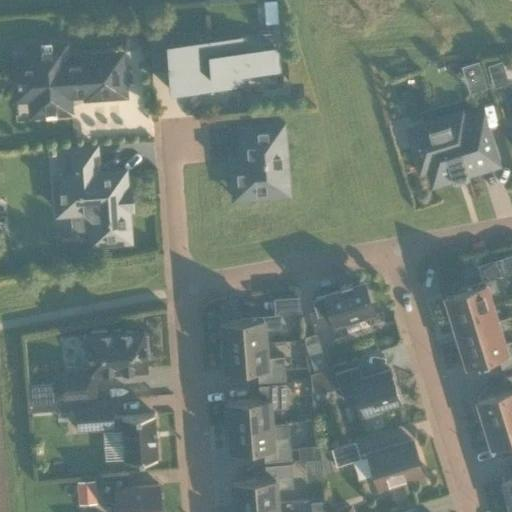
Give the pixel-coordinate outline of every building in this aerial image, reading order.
[(275,70),(273,47),(240,49),(239,36),(208,38),(208,33),(175,35),(175,40),(164,41),(168,90),(191,88),(191,84),(218,82),(219,86),(243,84),(242,72),(275,70)] [(126,49),(137,48),(136,35),(125,36),(126,49)] [(85,58),(85,62),(62,64),(61,47),(34,49),(35,60),(29,61),(30,66),(15,67),(17,94),(32,93),(33,110),(66,108),(64,91),(87,90),(87,94),(120,91),(117,56),(85,58)] [(464,77),(481,72),(478,60),(461,65),(464,77)] [(492,80),(506,75),(501,60),(487,64),(492,80)] [(462,122),(459,114),(409,129),(422,168),(429,166),(434,181),(451,176),(452,180),(454,180),(454,181),(468,176),(467,175),(469,175),(468,171),(495,162),(481,116),(462,122)] [(282,122),(238,126),(240,153),(227,154),(231,197),(288,193),(282,122)] [(64,148),(66,175),(54,176),(56,212),(80,210),(88,218),(90,242),(126,240),(124,207),(127,207),(126,190),(123,190),(122,172),(96,173),(94,146),(64,148)] [(511,255),(498,259),(502,273),(511,269),(511,255)] [(444,295),(451,318),(492,306),(488,293),(497,290),(493,278),(469,285),(469,287),(444,295)] [(332,322),(333,326),(371,314),(362,283),(351,286),(350,283),(338,287),(339,290),(323,295),(327,306),(308,312),(313,327),(332,322)] [(274,298),(275,312),(299,310),(298,296),(274,298)] [(511,314),(496,320),(492,306),(451,318),(458,341),(511,324),(511,314)] [(220,320),(222,344),(265,341),(264,327),(273,327),(272,314),(250,316),(250,318),(220,320)] [(511,324),(458,341),(466,365),(497,355),(501,368),(511,364),(511,339),(503,342),(499,330),(511,325),(511,324)] [(89,356),(90,372),(145,368),(144,349),(148,349),(147,333),(143,333),(142,330),(106,333),(106,328),(91,329),(91,334),(82,334),(84,356),(89,356)] [(265,341),(222,344),(224,370),(257,367),(258,381),(285,379),(283,355),(266,356),(265,341)] [(313,369),(328,365),(323,349),(309,353),(313,369)] [(399,403),(389,370),(360,379),(356,366),(333,373),(338,387),(349,384),(359,415),(399,403)] [(312,389),(332,384),(328,367),(310,372),(312,389)] [(476,399),(483,422),(511,413),(511,373),(503,376),(507,389),(476,399)] [(94,394),(92,377),(56,379),(58,397),(94,394)] [(226,400),(228,424),(271,421),(270,407),(287,406),(285,382),(258,384),(259,398),(226,400)] [(122,425),(123,433),(125,460),(156,457),(153,412),(112,416),(110,399),(75,402),(77,429),(122,425)] [(511,413),(483,422),(490,446),(511,439),(511,413)] [(271,421),(228,424),(230,450),(263,447),(264,461),(291,459),(289,435),(272,436),(271,421)] [(405,479),(404,477),(422,472),(412,439),(368,452),(379,487),(405,479)] [(361,456),(360,455),(356,440),(331,448),(336,464),(361,457),(361,456)] [(232,480),(234,504),(277,501),(276,487),(293,486),(291,462),(264,464),(265,478),(232,480)] [(128,486),(127,472),(100,474),(102,500),(115,499),(116,511),(159,511),(158,484),(128,486)] [(511,476),(501,480),(508,503),(511,502),(511,476)] [(77,480),(78,495),(94,494),(93,478),(77,480)] [(277,511),(277,501),(234,504),(234,511),(277,511)] [(338,511),(354,511),(352,503),(337,507),(338,511)]
